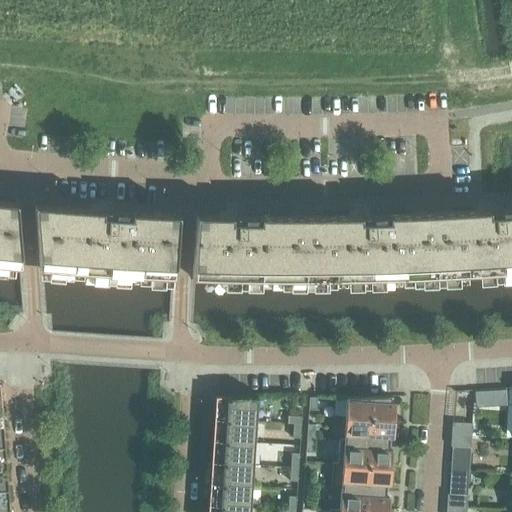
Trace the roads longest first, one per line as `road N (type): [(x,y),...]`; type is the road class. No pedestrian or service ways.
road 1 (unclassified): [(209,183),(208,139),(234,122),(426,121),(437,138),(438,175),(429,185)]
road 2 (residential): [(441,354),(190,352)]
road 3 (unclassified): [(429,185),(209,183)]
road 4 (residential): [(18,169),(35,324),(24,345)]
road 5 (residential): [(190,352),(180,335),(189,179)]
road 6 (unclassified): [(189,179),(107,167),(18,169)]
road 7 (residential): [(33,511),(24,345)]
road 8 (residential): [(190,352),(24,345)]
road 9 (residential): [(190,352),(185,511)]
road 10 (residential): [(435,511),(441,354)]
